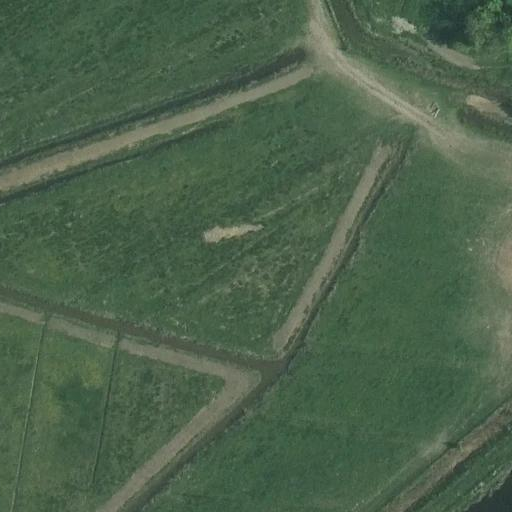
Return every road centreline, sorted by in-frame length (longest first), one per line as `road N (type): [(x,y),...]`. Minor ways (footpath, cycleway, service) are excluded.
road 1 (track): [(339,62),(0,184)]
road 2 (track): [(307,0),(335,60),(402,103),(446,144)]
